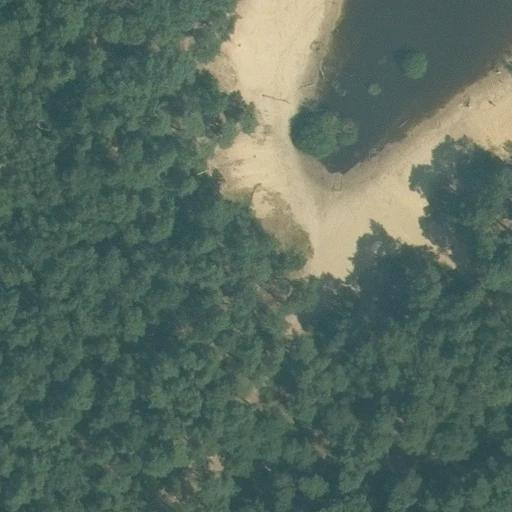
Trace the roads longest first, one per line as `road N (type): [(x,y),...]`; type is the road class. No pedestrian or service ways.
road 1 (unknown): [(319,386),(295,297),(511,18)]
road 2 (unknown): [(319,386),(366,467),(511,461)]
